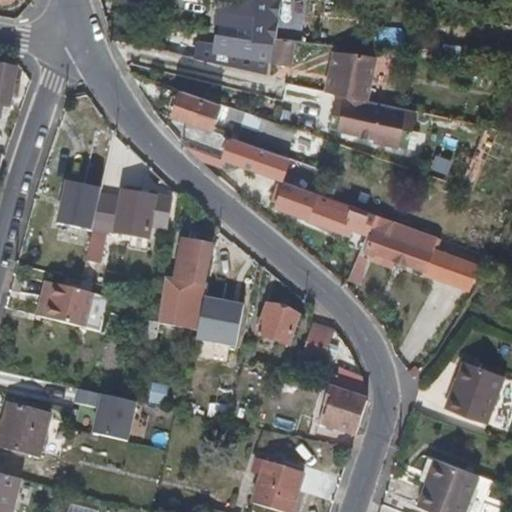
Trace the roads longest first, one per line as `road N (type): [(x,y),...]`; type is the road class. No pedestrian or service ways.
road 1 (residential): [(354,511),(385,401),(379,356),(355,318),(238,222),(135,122),(91,53)]
road 2 (residential): [(0,259),(47,90),(72,61),(91,53)]
